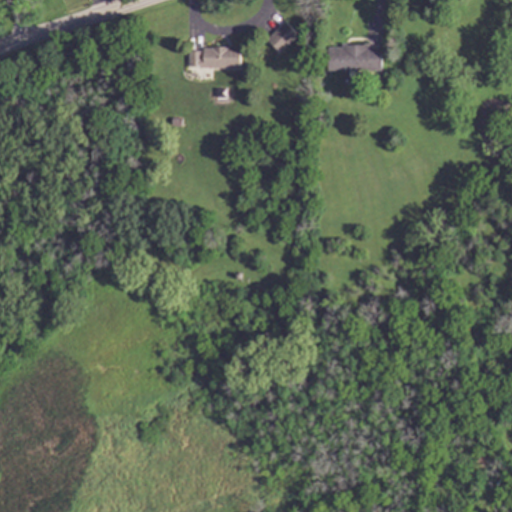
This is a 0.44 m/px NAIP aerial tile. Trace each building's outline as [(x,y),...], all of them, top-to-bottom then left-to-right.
[(296,34),(277,53),(263,38),(283,20),(296,34)] [(365,46),(378,46),(378,70),(323,70),(323,46),(328,46),(328,42),(365,42),(365,46)] [(226,47),(238,47),(239,67),(197,67),(197,66),(188,66),(187,50),(200,50),(201,56),(202,56),(201,47),(210,47),(210,46),(226,46),(226,47)] [(441,80),(430,82),(428,73),(439,70),(441,80)] [(343,75),(345,77),(346,81),(344,84),(339,84),(337,81),(337,78),(339,75),(343,75)] [(179,117),(178,126),(169,125),(169,116),(179,117)]
